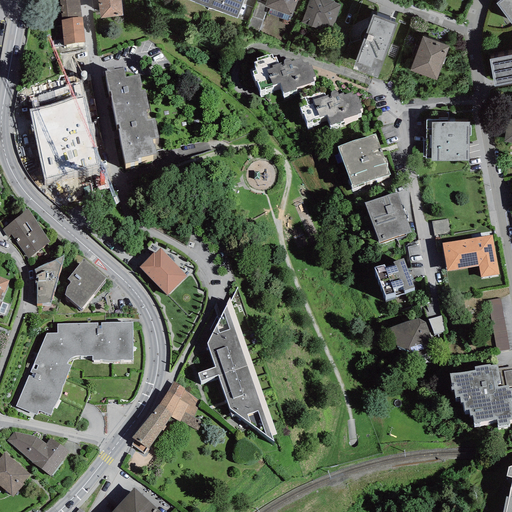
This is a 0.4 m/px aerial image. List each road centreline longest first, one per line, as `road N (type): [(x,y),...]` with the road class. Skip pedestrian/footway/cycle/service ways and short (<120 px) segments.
road 1 (residential): [(88,0),(125,202),(213,286),(208,316),(144,406)]
road 2 (secondary): [(21,0),(2,133),(47,220),(123,279),(147,312),(157,358),(144,406)]
road 3 (residential): [(400,109),(436,312)]
road 4 (residential): [(511,259),(482,95)]
road 5 (residential): [(400,109),(382,88),(264,46)]
road 6 (secondary): [(144,406),(58,511)]
road 7 (unknown): [(493,159),(364,186)]
